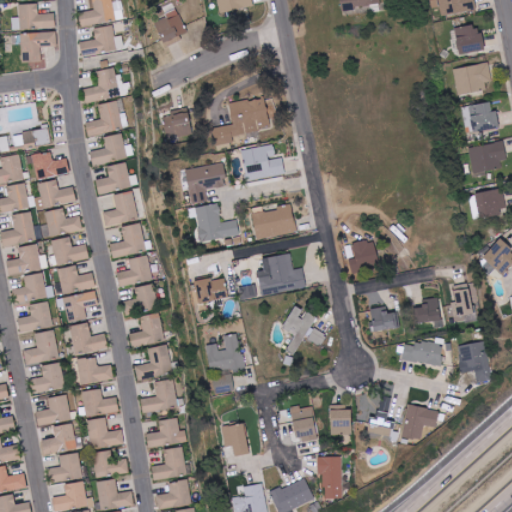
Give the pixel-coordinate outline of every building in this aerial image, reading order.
[(113,3),(112,0),(92,0),(95,11),(86,12),(88,26),(125,20),(122,1),(113,3)] [(252,0),(218,0),(221,13),(254,7),(252,0)] [(340,0),(342,10),(381,5),(380,0),(340,0)] [(474,0),(439,0),(441,16),(476,12),(474,0)] [(164,45),(188,37),(176,2),(163,7),(167,18),(156,22),(164,45)] [(14,31),(56,30),(55,14),(39,14),(39,5),(19,5),(19,18),(13,18),(14,31)] [(95,29),(96,41),(80,43),(81,56),(124,51),(122,37),(115,38),(114,26),(95,29)] [(480,26),(455,30),(459,55),(484,51),(480,26)] [(57,33),(22,34),(23,63),(42,63),(42,48),(58,47),(57,33)] [(492,82),(490,64),(454,69),(458,95),(487,91),(486,83),(492,82)] [(88,104),(127,94),(122,74),(117,75),(115,68),(96,73),(100,86),(85,90),(88,104)] [(229,104),(233,124),(219,127),(219,129),(210,131),(212,142),(219,140),(221,149),(233,147),(231,135),(271,128),(266,98),(229,104)] [(99,104),(102,120),(86,122),(88,135),(128,129),(124,101),(99,104)] [(464,108),(467,122),(472,121),(474,134),(500,128),(497,112),(493,112),(491,102),(464,108)] [(193,133),(188,109),(163,115),(168,139),(193,133)] [(23,131),(25,148),(51,145),(49,122),(42,123),(43,129),(23,131)] [(135,158),(133,144),(125,145),(123,134),(105,136),(107,149),(91,151),(93,163),(135,158)] [(0,137),(0,142),(1,152),(10,151),(8,137),(0,137)] [(508,160),(504,142),(470,148),(476,178),(486,176),(485,171),(503,168),(501,162),(508,160)] [(283,157),(277,158),(275,144),(241,150),(246,180),(286,174),(283,157)] [(38,180),(71,173),(68,158),(54,161),(52,152),(33,155),(38,180)] [(1,158),(3,168),(0,168),(0,183),(25,178),(20,154),(1,158)] [(95,180),(99,195),(133,187),(127,162),(107,167),(110,177),(95,180)] [(186,170),(193,203),(209,200),(207,190),(227,185),(223,163),(186,170)] [(4,213),(77,201),(74,187),(59,189),(58,180),(39,183),(41,196),(29,198),(26,183),(7,186),(9,199),(1,200),(4,213)] [(503,189),(469,195),(474,218),(507,211),(503,189)] [(104,211),(106,225),(138,220),(134,191),(114,194),(116,210),(104,211)] [(221,222),(220,205),(198,206),(199,239),(240,237),(239,221),(221,222)] [(51,236),(83,229),(80,215),(66,219),(64,207),(45,211),(51,236)] [(296,233),(293,207),(264,210),(264,207),(253,208),(257,238),(296,233)] [(12,214),(14,230),(2,232),(4,245),(40,240),(38,226),(34,227),(32,212),(12,214)] [(148,250),(141,223),(121,227),(125,241),(110,244),(113,259),(148,250)] [(86,244),(71,248),(68,236),(52,241),(58,266),(90,257),(86,244)] [(480,266),(489,273),(494,267),(504,275),(511,264),(511,248),(500,239),(480,266)] [(380,264),(374,240),(352,245),(355,258),(350,259),(352,270),(380,264)] [(7,261),(10,275),(49,267),(47,255),(40,256),(37,243),(18,247),(20,258),(7,261)] [(129,258),(131,271),(117,273),(119,286),(153,281),(149,255),(129,258)] [(80,276),(77,265),(58,269),(64,294),(96,286),(93,272),(80,276)] [(27,286),(15,289),(18,303),(48,297),(43,272),(25,276),(27,286)] [(199,303),(229,298),(226,278),(211,280),(210,276),(195,279),(199,303)] [(450,287),(456,316),(474,312),(468,283),(450,287)] [(136,287),(138,307),(158,305),(155,285),(136,287)] [(69,323),(88,319),(85,307),(99,305),(96,291),(64,297),(69,323)] [(413,309),(415,323),(442,319),(439,297),(418,300),(419,309),(413,309)] [(49,301),(29,304),(31,316),(18,318),(21,332),(54,326),(49,301)] [(312,327),(317,317),(304,311),(305,310),(294,305),(284,328),(295,334),(287,350),(296,354),(304,337),(322,346),(327,335),(312,327)] [(388,313),(387,306),(371,309),(373,321),(372,322),(375,332),(399,327),(396,312),(388,313)] [(142,331),(132,332),(133,345),(164,343),(161,313),(141,315),(142,331)] [(76,354),(108,348),(106,333),(92,336),(89,322),(71,325),(76,354)] [(60,358),(55,330),(35,334),(38,348),(24,351),(27,365),(60,358)] [(245,370),(240,338),(221,340),(221,343),(208,345),(212,374),(213,374),(216,395),(235,392),(232,371),(245,370)] [(403,360),(442,366),(444,351),(451,352),(453,342),(437,340),(436,345),(406,341),(403,360)] [(460,346),(463,362),(460,362),(462,373),(476,371),(478,382),(492,380),(487,342),(460,346)] [(136,366),(138,379),(173,373),(168,344),(149,348),(151,363),(136,366)] [(113,365),(98,366),(97,357),(79,358),(80,382),(113,380),(113,365)] [(66,387),(61,362),(42,366),(44,377),(36,378),(39,392),(66,387)] [(157,396),(141,399),(144,413),(179,407),(174,379),(155,382),(157,396)] [(0,400),(10,399),(8,384),(0,385),(0,400)] [(83,390),(84,408),(79,408),(80,416),(119,412),(118,397),(103,399),(102,388),(83,390)] [(37,411),(38,423),(70,422),(69,395),(49,396),(50,410),(37,411)] [(388,420),(392,398),(381,396),(378,418),(370,417),(367,435),(392,440),(395,421),(388,420)] [(316,440),(314,406),(293,408),(295,441),(316,440)] [(352,406),(331,406),(331,435),(352,435),(352,406)] [(423,439),(424,426),(437,427),(439,409),(408,406),(404,437),(423,439)] [(0,433),(16,431),(14,416),(0,418),(0,433)] [(90,420),(94,449),(124,444),(122,429),(109,431),(107,417),(90,420)] [(188,441),(186,430),(180,431),(178,417),(158,421),(160,431),(147,434),(150,448),(188,441)] [(56,437),(43,440),(46,454),(78,448),(73,423),(53,427),(56,437)] [(235,446),(235,454),(248,453),(247,425),(224,426),(226,447),(235,446)] [(3,447),(2,437),(0,437),(0,462),(21,460),(20,445),(3,447)] [(188,475),(184,447),(163,449),(165,465),(152,466),(154,480),(188,475)] [(129,474),(128,459),(113,460),(112,450),(95,451),(96,476),(129,474)] [(54,480),(83,477),(80,453),(60,455),(61,467),(53,468),(54,480)] [(342,456),(318,457),(319,475),(323,475),(323,499),(344,498),(342,456)] [(0,492),(27,489),(26,473),(8,475),(7,466),(0,466),(0,492)] [(133,491),(118,493),(117,478),(97,480),(100,510),(135,506),(133,491)] [(293,511),(293,510),(315,499),(306,478),(270,494),(278,511),(293,511)] [(157,495),(159,509),(192,505),(189,480),(169,482),(171,494),(157,495)] [(87,498),(85,482),(65,484),(67,496),(53,497),(54,511),(95,507),(94,497),(87,498)] [(268,511),(263,483),(245,487),(247,496),(234,499),(236,511),(268,511)] [(0,511),(32,511),(30,502),(17,505),(14,493),(0,496),(0,511)]
